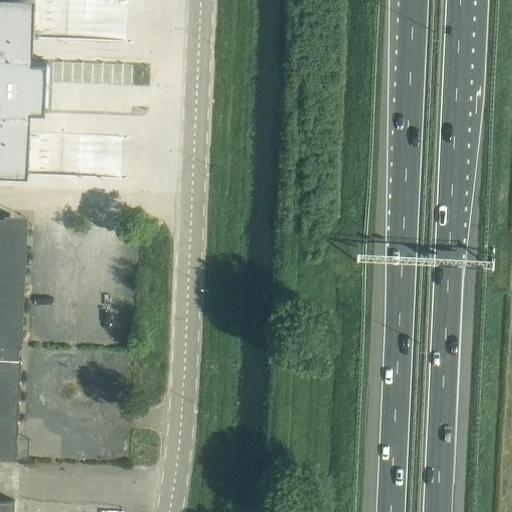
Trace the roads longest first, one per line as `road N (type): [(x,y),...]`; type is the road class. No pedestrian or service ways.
road 1 (unclassified): [(169,511),(181,417),(200,0)]
road 2 (motorway): [(413,0),(389,511)]
road 3 (motorway): [(441,511),(463,0)]
